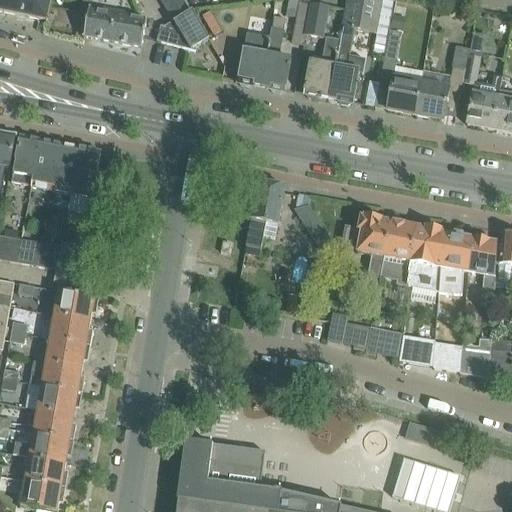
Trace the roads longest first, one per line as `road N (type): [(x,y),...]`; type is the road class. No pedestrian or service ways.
road 1 (residential): [(511,415),(332,361),(156,330)]
road 2 (secondary): [(511,187),(191,128)]
road 3 (residential): [(156,330),(191,128)]
road 4 (secondary): [(191,128),(0,73)]
road 5 (secondary): [(0,98),(191,128)]
road 6 (residential): [(125,511),(156,330)]
